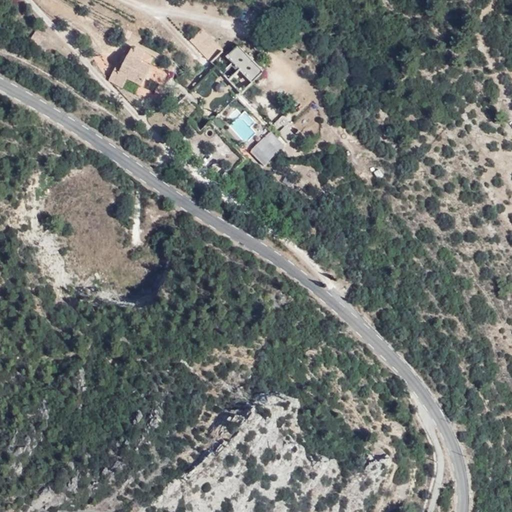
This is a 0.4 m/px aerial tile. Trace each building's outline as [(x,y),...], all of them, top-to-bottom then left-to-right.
[(191,41),(212,63),(224,52),(203,29),(191,41)] [(232,64),(252,85),(265,73),(240,46),(227,58),(232,64)] [(139,63),(141,60),(144,54),(132,47),(121,68),(116,66),(108,80),(122,88),(122,87),(126,80),(140,87),(150,69),(139,63)] [(169,76),(141,60),(139,63),(150,69),(140,87),(126,80),(122,87),(154,104),(169,76)] [(283,114),(272,122),(283,137),(294,129),(283,114)] [(252,151),(265,165),(278,153),(275,150),(282,143),(272,132),(252,151)]
